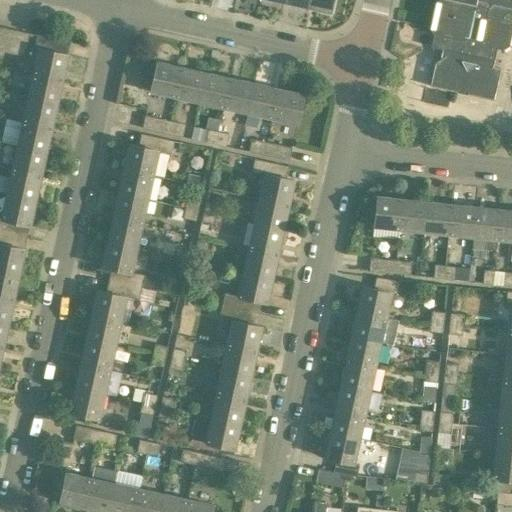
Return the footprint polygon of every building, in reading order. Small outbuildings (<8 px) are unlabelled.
[(308,0),(306,8),(330,13),(332,0),(308,0)] [(429,86),(493,100),(500,68),(492,66),(496,48),(502,50),(508,46),(511,28),(511,24),(509,20),(502,18),(503,15),(511,10),(511,0),(438,0),(435,1),(429,27),(429,28),(433,34),(430,47),(445,50),(444,56),(435,62),(429,86)] [(0,51),(11,54),(16,31),(4,28),(0,45),(0,51)] [(23,56),(28,33),(16,31),(11,54),(23,56)] [(34,63),(64,69),(67,54),(69,43),(37,35),(34,48),(37,49),(34,63)] [(175,97),(181,67),(156,61),(150,92),(175,97)] [(28,89),(58,95),(64,69),(34,63),(28,89)] [(181,67),(175,97),(199,103),(205,72),(181,67)] [(205,72),(199,103),(223,108),(230,78),(205,72)] [(230,78),(223,108),(247,113),(254,83),(230,78)] [(254,83),(247,113),(271,119),(278,89),(254,83)] [(23,114),(52,121),(58,95),(28,89),(23,114)] [(278,89),(271,119),(296,124),(303,94),(278,89)] [(17,140),(47,147),(52,121),(23,114),(17,140)] [(166,133),(169,121),(145,115),(142,128),(166,133)] [(169,121),(166,133),(182,137),(185,124),(169,121)] [(208,129),(205,142),(215,144),(218,131),(208,129)] [(225,146),(228,134),(218,131),(215,144),(225,146)] [(122,169),(152,176),(158,151),(171,153),(173,141),(141,134),(138,146),(128,144),(122,169)] [(263,155),(266,142),(251,139),(248,151),(263,155)] [(11,166),(41,173),(47,147),(17,140),(11,166)] [(266,142),(263,155),(288,160),(291,148),(266,142)] [(258,199),(288,205),(294,181),(284,179),(287,166),(254,159),(251,171),(264,174),(258,199)] [(6,192),(35,198),(41,173),(11,166),(6,192)] [(117,193),(147,200),(152,176),(122,169),(117,193)] [(188,174),(186,181),(203,185),(205,177),(188,174)] [(35,198),(6,192),(0,216),(0,230),(27,237),(29,225),(35,198)] [(112,217),(142,224),(147,200),(117,193),(112,217)] [(398,230),(402,199),(376,196),(373,227),(398,230)] [(200,200),(187,198),(184,208),(197,211),(200,200)] [(253,223),(283,230),(288,205),(258,199),(253,223)] [(402,199),(398,230),(423,232),(426,202),(402,199)] [(218,204),(205,201),(203,212),(216,215),(218,204)] [(426,202),(423,232),(447,235),(451,204),(426,202)] [(451,204),(447,235),(472,238),(475,207),(451,204)] [(475,207),(472,238),(473,238),(472,249),(485,250),(485,249),(496,250),(497,240),(500,209),(475,207)] [(182,218),(195,221),(197,211),(184,208),(182,218)] [(511,241),(511,210),(500,209),(497,240),(511,241)] [(200,222),(214,225),(216,215),(203,212),(200,222)] [(106,241),(136,248),(142,224),(112,217),(106,241)] [(248,247),(277,254),(283,230),(253,223),(248,247)] [(0,269),(19,274),(24,249),(27,237),(0,230),(0,269)] [(136,248),(106,241),(101,266),(111,268),(108,280),(141,287),(144,275),(131,272),(136,248)] [(176,246),(174,256),(187,259),(189,249),(176,246)] [(242,271),(272,278),(277,254),(248,247),(242,271)] [(205,263),(207,253),(194,250),(192,261),(205,263)] [(393,274),(395,261),(369,258),(368,271),(393,274)] [(395,261),(393,274),(409,276),(410,263),(395,261)] [(434,265),(433,278),(443,279),(444,266),(434,265)] [(453,280),(455,267),(444,266),(443,279),(453,280)] [(0,294),(13,298),(19,274),(0,269),(0,294)] [(494,271),(483,270),(482,283),(493,285),(494,271)] [(222,304),(255,312),(258,300),(266,302),(272,278),(242,271),(237,296),(224,293),(222,304)] [(511,286),(511,273),(502,273),(501,285),(511,286)] [(142,287),(161,291),(164,279),(144,275),(142,287)] [(355,311),(386,318),(391,293),(396,294),(399,281),(386,279),(375,278),(373,289),(361,286),(355,311)] [(90,315),(120,321),(126,296),(138,299),(141,287),(108,280),(106,292),(96,290),(90,315)] [(0,320),(8,322),(13,298),(0,294),(0,320)] [(226,344),(256,351),(261,326),(252,324),(255,312),(222,304),(219,317),(232,320),(226,344)] [(350,335),(380,342),(386,318),(355,311),(350,335)] [(445,312),(431,311),(430,321),(443,323),(445,312)] [(463,314),(450,313),(449,323),(462,325),(463,314)] [(85,339),(115,345),(120,321),(90,315),(85,339)] [(0,345),(3,346),(8,322),(0,320),(0,345)] [(428,332),(442,333),(443,323),(430,321),(428,332)] [(449,323),(446,348),(459,349),(461,335),(462,325),(449,323)] [(345,359),(375,366),(380,342),(350,335),(345,359)] [(79,363),(109,369),(115,345),(85,339),(79,363)] [(167,346),(155,344),(153,354),(165,357),(167,346)] [(221,368),(250,375),(256,351),(226,344),(221,368)] [(186,350),(173,348),(171,357),(184,360),(186,350)] [(150,364),(163,367),(165,357),(153,354),(150,364)] [(511,354),(505,354),(502,379),(511,379),(511,354)] [(168,368),(181,371),(184,360),(171,357),(168,368)] [(339,383),(370,390),(375,366),(345,359),(339,383)] [(438,372),(439,362),(426,360),(425,370),(438,372)] [(458,363),(445,362),(444,372),(457,374),(458,363)] [(74,387),(104,394),(109,369),(79,363),(74,387)] [(215,393),(245,399),(250,375),(221,368),(215,393)] [(423,381),(437,382),(438,372),(425,370),(423,381)] [(442,383),(455,384),(457,374),(444,372),(442,383)] [(511,379),(502,379),(500,403),(511,404),(511,379)] [(334,408),(364,414),(370,390),(339,383),(334,408)] [(104,394),(74,387),(68,412),(98,418),(104,394)] [(157,395),(144,392),(141,402),(154,405),(157,395)] [(210,417),(240,423),(245,399),(215,393),(210,417)] [(175,399),(162,396),(160,405),(173,408),(175,399)] [(139,412),(152,415),(154,405),(141,402),(139,412)] [(511,404),(500,403),(497,428),(511,429),(511,404)] [(158,417),(170,419),(173,408),(160,405),(158,417)] [(329,432),(359,438),(364,414),(334,408),(329,432)] [(434,411),(420,409),(419,420),(433,421),(434,411)] [(453,413),(439,412),(438,422),(452,423),(453,413)] [(240,423),(210,417),(196,414),(195,420),(194,420),(191,433),(192,433),(191,438),(234,448),(240,423)] [(418,430),(431,432),(433,421),(419,420),(418,430)] [(437,433),(450,434),(452,423),(438,422),(437,433)] [(98,443),(101,431),(75,425),(72,437),(98,443)] [(511,429),(497,428),(494,452),(511,454),(511,429)] [(101,431),(98,443),(113,446),(116,434),(101,431)] [(359,438),(329,432),(323,457),(335,459),(333,472),(345,474),(345,475),(356,476),(359,464),(354,463),(359,438)] [(420,436),(420,453),(429,454),(431,437),(420,436)] [(139,439),(136,452),(146,454),(149,441),(139,439)] [(157,456),(159,443),(149,441),(146,454),(157,456)] [(437,447),(436,455),(451,457),(452,449),(437,447)] [(195,464),(197,452),(182,448),(179,461),(195,464)] [(222,457),(197,452),(195,464),(219,470),(222,457)] [(511,454),(494,452),(492,478),(487,477),(486,490),(497,491),(509,492),(510,480),(511,479),(511,454)] [(318,468),(315,481),(342,487),(345,475),(345,474),(333,472),(318,468)] [(414,471),(412,482),(426,483),(427,473),(414,471)] [(84,507),(90,477),(65,472),(59,502),(84,507)] [(432,484),(445,486),(446,475),(433,474),(432,484)] [(105,511),(107,511),(114,482),(90,477),(84,507),(105,511)] [(133,511),(139,488),(114,482),(107,511),(133,511)] [(158,511),(163,493),(139,488),(133,511),(158,511)] [(511,492),(509,492),(497,491),(495,503),(511,505),(511,492)] [(183,511),(187,499),(163,493),(158,511),(183,511)] [(187,499),(183,511),(210,511),(212,504),(187,499)] [(324,511),(326,503),(315,502),(313,511),(324,511)]
